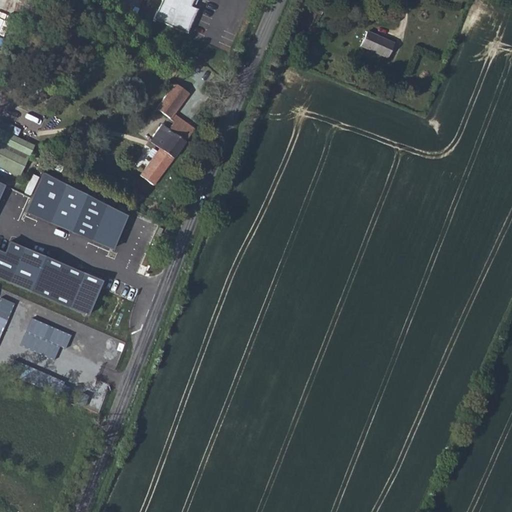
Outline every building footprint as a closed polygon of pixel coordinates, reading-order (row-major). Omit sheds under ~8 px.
[(161,0),(153,19),(187,33),(197,9),(194,8),(191,6),(193,0),(161,0)] [(68,18),(68,15),(66,12),(64,10),(60,10),(57,12),(55,16),(55,18),(57,21),(61,23),(64,23),(67,21),(68,18)] [(393,41),(366,29),(360,44),(387,55),(393,41)] [(189,93),(175,83),(156,108),(170,119),(173,114),(189,93)] [(178,118),(174,122),(169,129),(161,124),(149,141),(159,149),(140,176),(153,185),(194,129),(178,118)] [(7,134),(11,125),(0,119),(0,167),(19,177),(31,146),(7,134)] [(24,213),(112,249),(126,215),(41,172),(24,213)] [(4,253),(0,251),(0,195),(5,184),(0,182),(0,279),(87,316),(102,281),(9,241),(4,253)]
